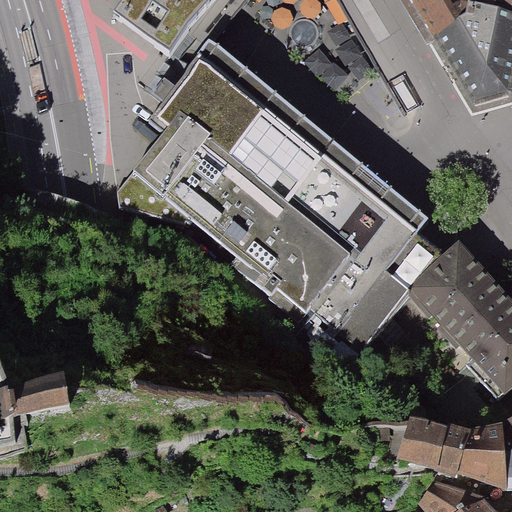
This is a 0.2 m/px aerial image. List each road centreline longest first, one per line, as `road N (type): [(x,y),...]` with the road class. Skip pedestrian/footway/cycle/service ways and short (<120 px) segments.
road 1 (primary): [(24,0),(54,127),(59,194),(51,511)]
road 2 (residential): [(493,194),(472,212),(445,210),(206,0)]
road 3 (residential): [(374,0),(493,194)]
